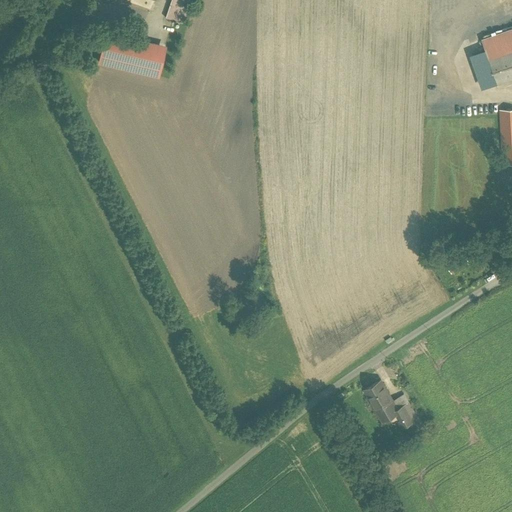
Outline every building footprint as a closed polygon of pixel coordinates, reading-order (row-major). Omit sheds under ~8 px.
[(195,0),(177,0),(171,19),(188,24),(195,0)] [(494,46),(477,51),(487,85),(511,77),(511,27),(491,34),(494,46)] [(117,33),(110,66),(167,77),(173,44),(117,33)] [(511,105),(496,106),(496,167),(511,167),(511,105)] [(441,258),(449,272),(466,263),(459,249),(441,258)] [(397,409),(381,380),(365,389),(372,402),(371,403),(382,422),(391,417),(390,414),(393,412),(397,409)] [(397,409),(393,412),(402,428),(418,419),(408,403),(397,409)]
